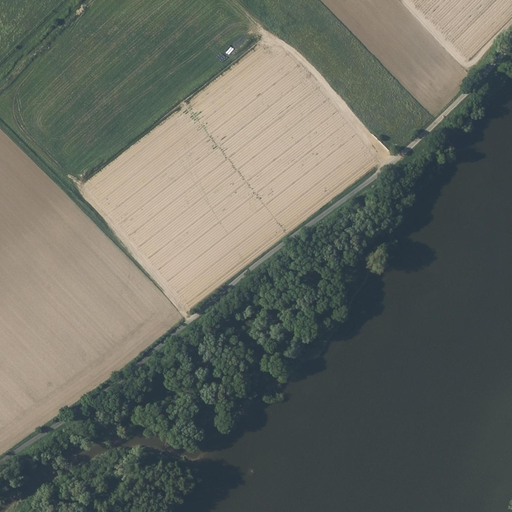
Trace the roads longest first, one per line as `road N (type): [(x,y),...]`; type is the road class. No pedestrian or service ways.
road 1 (track): [(0,463),(139,364),(373,176),(511,43)]
road 2 (track): [(0,115),(191,318)]
